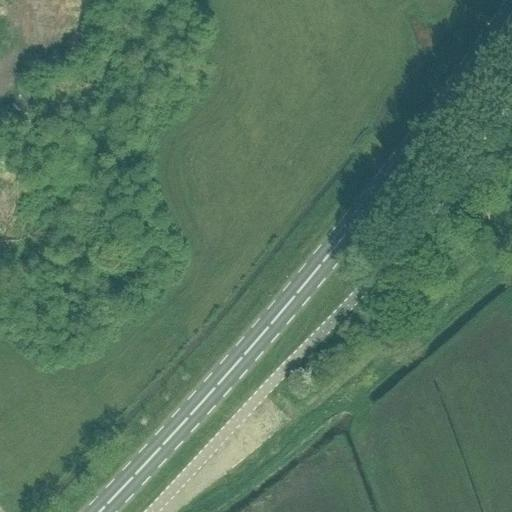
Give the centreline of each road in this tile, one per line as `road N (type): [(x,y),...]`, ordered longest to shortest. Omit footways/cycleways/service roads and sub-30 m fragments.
road 1 (primary): [(99,511),(343,237),(511,10)]
road 2 (track): [(166,511),(281,416),(511,248)]
